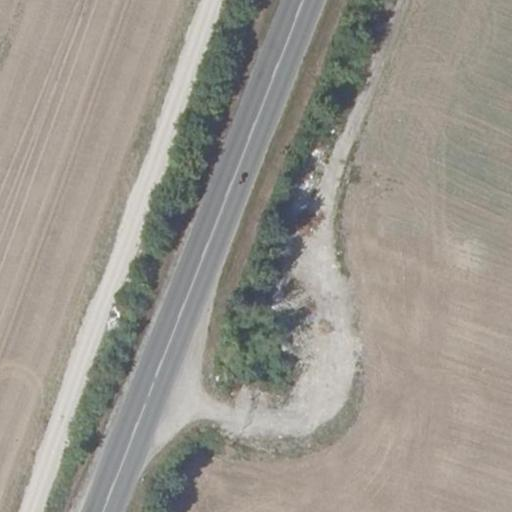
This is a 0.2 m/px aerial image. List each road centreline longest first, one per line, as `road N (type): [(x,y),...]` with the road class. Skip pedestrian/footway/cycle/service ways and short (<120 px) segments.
road 1 (tertiary): [(106,511),(304,0)]
road 2 (track): [(211,0),(24,511)]
